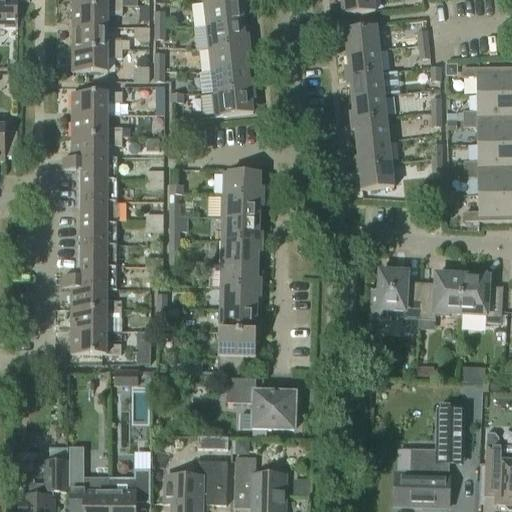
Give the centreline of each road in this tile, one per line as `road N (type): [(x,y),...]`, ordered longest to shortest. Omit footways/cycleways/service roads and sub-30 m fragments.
road 1 (residential): [(511,250),(351,238),(308,201)]
road 2 (residential): [(308,201),(298,180),(280,0)]
road 3 (residential): [(278,365),(281,228),(308,201)]
